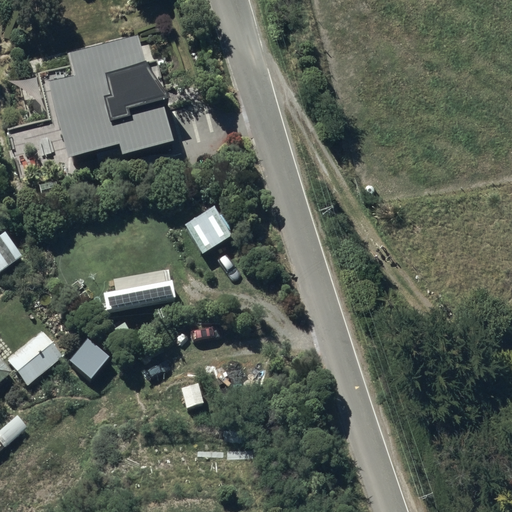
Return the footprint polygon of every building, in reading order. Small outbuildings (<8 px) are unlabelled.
[(148,74),(140,43),(92,55),(90,48),(78,51),(79,58),(71,60),(73,69),(40,77),(45,101),(54,98),(71,165),(122,152),(125,162),(176,150),(165,107),(172,105),(148,74)] [(231,239),(213,211),(184,230),(202,258),(231,239)] [(215,287),(195,263),(170,284),(189,308),(215,287)] [(169,290),(157,278),(107,325),(119,338),(169,290)] [(186,368),(179,354),(152,367),(159,381),(186,368)] [(0,386),(13,375),(0,359),(0,386)] [(0,453),(28,429),(18,418),(0,433),(0,453)] [(76,466),(52,446),(21,482),(45,502),(76,466)]
